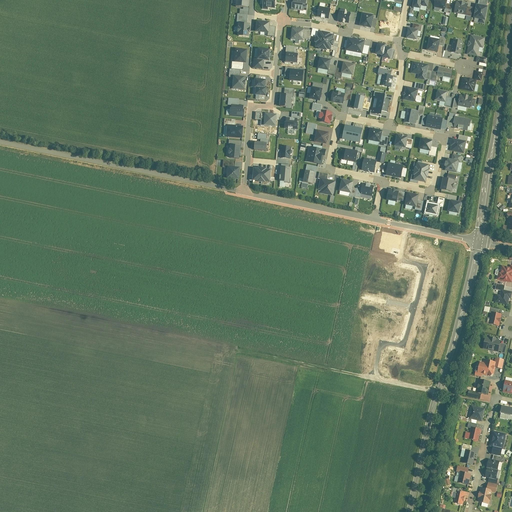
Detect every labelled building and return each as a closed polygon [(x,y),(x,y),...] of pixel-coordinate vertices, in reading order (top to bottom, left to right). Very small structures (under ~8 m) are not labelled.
[(249,11),(250,0),(236,0),(236,11),(249,11)] [(264,0),(263,9),(277,10),(278,0),(280,0),(264,0)] [(305,2),(290,0),(289,0),(288,11),(303,13),(305,2)] [(428,9),(429,0),(413,0),(412,8),(420,10),(421,7),(428,9)] [(450,0),(437,0),(436,8),(449,10),(450,0)] [(471,3),(458,1),(457,11),(469,14),(471,3)] [(488,7),(476,5),(474,22),(486,24),(488,7)] [(333,8),(321,6),(319,17),(332,19),(333,8)] [(354,13),(341,10),(339,20),(352,23),(354,13)] [(377,15),(365,13),(363,26),(374,28),(377,15)] [(239,39),(251,40),(251,27),(248,27),(248,17),(238,16),(237,34),(240,34),(239,39)] [(269,23),(255,22),(254,34),(267,35),(269,23)] [(422,30),(410,28),(408,39),(419,41),(422,30)] [(310,41),(311,32),(304,31),(304,33),(294,31),(292,42),(304,43),(304,40),(310,41)] [(337,36),(319,33),(317,45),(335,48),(337,36)] [(483,37),(473,35),(469,55),(479,57),(481,47),(483,37)] [(443,38),(432,36),(429,51),(440,53),(443,38)] [(367,42),(350,38),(348,50),(365,53),(367,42)] [(466,40),(454,39),(452,54),(464,55),(466,40)] [(395,46),(377,43),(373,61),(392,64),(395,46)] [(297,47),(287,47),(286,64),(299,66),(299,55),(297,54),(297,47)] [(272,52),(255,50),(253,70),(264,71),(265,63),(271,64),(272,52)] [(248,67),(249,52),(237,51),(236,63),(233,63),(232,71),(244,72),(244,66),(248,67)] [(331,61),(320,59),(319,70),(329,72),(331,61)] [(431,65),(415,62),(413,72),(422,74),(430,75),(431,65)] [(357,66),(344,64),(342,74),(355,77),(357,66)] [(456,70),(440,67),(438,78),(454,81),(456,70)] [(304,85),(305,73),(295,72),(295,69),(286,68),(285,78),(291,78),(291,83),(304,85)] [(396,76),(384,74),(382,86),(394,88),(396,76)] [(247,80),(235,78),(233,91),(246,92),(247,80)] [(480,81),(465,78),(463,89),(477,92),(480,81)] [(268,82),(256,81),(254,100),(267,101),(268,82)] [(324,86),(313,84),(310,100),(321,102),(324,86)] [(421,89),(408,87),(406,100),(419,102),(421,89)] [(285,98),(282,97),(281,109),(292,110),(293,98),(295,99),(295,90),(285,89),(285,98)] [(348,93),(334,91),(333,101),(347,103),(348,93)] [(448,94),(438,92),(436,102),(446,104),(448,94)] [(368,95),(359,93),(356,109),(366,110),(368,95)] [(391,98),(376,95),(372,116),(388,119),(391,98)] [(477,98),(463,96),(460,107),(475,110),(477,98)] [(240,100),(229,100),(228,107),(232,107),(231,117),(244,118),(245,107),(240,107),(240,100)] [(332,127),(334,114),(322,112),(323,107),(313,105),(312,111),(321,113),(318,124),(332,127)] [(420,112),(404,109),(401,123),(417,127),(420,112)] [(262,128),(277,129),(278,115),(263,113),(262,128)] [(292,119),(286,119),(285,131),(299,132),(299,121),(301,121),(302,114),(292,113),(292,119)] [(446,118),(426,114),(423,129),(443,133),(446,118)] [(474,120),(457,117),(455,128),(472,131),(474,120)] [(385,129),(371,126),(369,140),(383,142),(385,129)] [(244,129),(229,127),(227,140),(243,141),(244,129)] [(363,131),(346,128),(343,140),(360,143),(363,131)] [(333,131),(318,129),(317,140),(332,143),(333,131)] [(410,135),(398,133),(396,144),(408,146),(410,135)] [(255,152),(268,153),(270,135),(256,134),(255,152)] [(432,143),(422,140),(420,149),(430,151),(432,143)] [(470,143),(454,140),(452,149),(468,152),(470,143)] [(282,147),(281,161),(291,162),(292,148),(282,147)] [(231,161),(241,162),(242,148),(232,148),(231,161)] [(358,151),(344,148),(341,162),(356,165),(358,151)] [(326,155),(315,153),(313,163),(324,165),(326,155)] [(377,161),(363,158),(360,170),(374,173),(377,161)] [(458,163),(446,161),(444,172),(455,175),(458,163)] [(408,166),(391,162),(389,175),(406,178),(408,166)] [(430,167),(416,164),(412,183),(426,185),(430,167)] [(292,167),(282,166),(280,184),(291,185),(292,167)] [(239,181),(240,170),(229,169),(228,180),(239,181)] [(271,171),(255,170),(253,184),(270,186),(271,171)] [(318,172),(309,170),(306,183),(316,185),(318,172)] [(339,181),(324,178),(322,189),(328,190),(337,192),(339,181)] [(354,184),(343,181),(340,193),(352,196),(354,184)] [(453,182),(443,181),(441,194),(452,195),(453,182)] [(377,188),(361,184),(358,199),(373,202),(377,188)] [(421,194),(409,191),(407,203),(419,205),(421,194)] [(405,195),(389,192),(387,203),(398,205),(399,202),(404,203),(405,195)] [(437,205),(427,203),(424,214),(438,217),(440,207),(443,208),(445,199),(438,198),(437,205)] [(461,204),(448,201),(445,216),(458,218),(461,204)] [(511,268),(500,266),(497,281),(511,284),(511,268)] [(511,293),(500,291),(498,303),(510,305),(511,293)] [(502,316),(493,314),(491,327),(500,328),(502,316)] [(501,342),(487,339),(485,351),(499,354),(501,342)] [(485,364),(480,363),(478,374),(493,377),(496,362),(486,361),(485,364)] [(511,381),(505,381),(503,392),(511,393),(511,381)] [(493,384),(484,382),(482,396),(490,397),(493,384)] [(482,393),(469,390),(468,397),(481,399),(482,393)] [(485,410),(471,407),(469,419),(483,422),(485,410)] [(511,409),(501,407),(499,416),(511,418),(511,409)] [(480,431),(471,429),(469,441),(478,443),(480,431)] [(506,434),(493,431),(490,447),(504,449),(506,434)] [(475,454),(467,453),(464,465),(473,466),(475,454)] [(500,462),(489,460),(486,477),(497,479),(500,462)] [(471,475),(462,474),(460,486),(469,487),(471,475)] [(498,485),(488,483),(486,491),(497,493),(498,485)] [(492,492),(481,490),(478,504),(489,506),(492,492)] [(465,495),(456,493),(454,503),(463,505),(465,495)]
